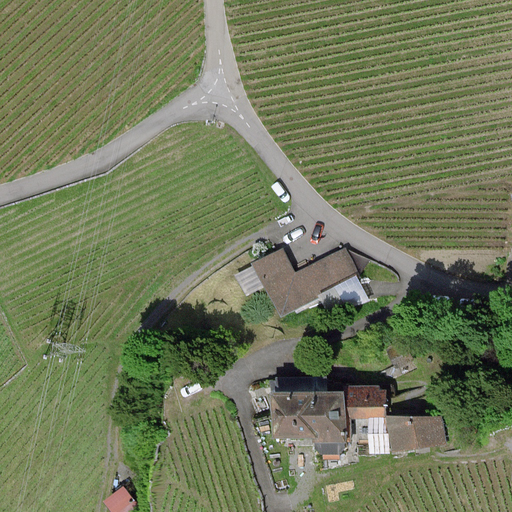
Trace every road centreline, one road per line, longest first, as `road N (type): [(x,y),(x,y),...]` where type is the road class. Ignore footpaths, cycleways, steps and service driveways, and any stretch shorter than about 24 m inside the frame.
road 1 (track): [(312,204),(168,290),(123,339),(91,511)]
road 2 (unclassified): [(227,84),(258,139),(343,229),(436,278),(511,295)]
road 3 (unclassified): [(227,84),(102,157),(0,195)]
